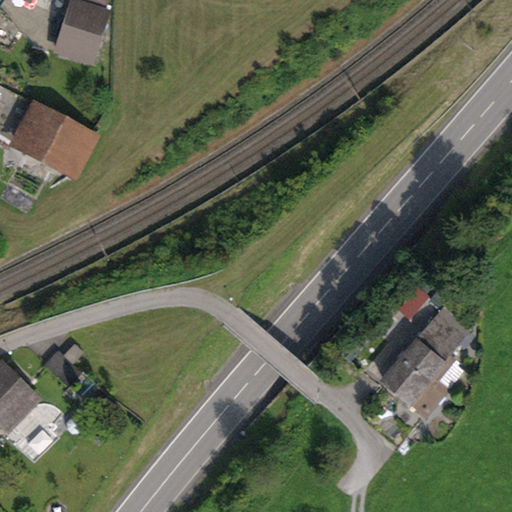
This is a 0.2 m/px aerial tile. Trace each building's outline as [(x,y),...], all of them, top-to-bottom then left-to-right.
[(107,1),(104,0),(86,0),(84,6),(104,12),(107,1)] [(58,52),(92,62),(100,39),(108,14),(104,12),(84,6),(74,3),(58,52)] [(92,62),(109,68),(109,42),(100,39),(92,62)] [(37,107),(17,145),(74,175),(94,137),(37,107)] [(431,376),(468,333),(443,312),(384,383),(423,416),(446,389),(431,376)] [(65,356),(73,364),(84,353),(75,345),(65,356)] [(48,367),(68,385),(79,373),(60,354),(48,367)] [(25,416),(37,403),(2,369),(0,371),(0,419),(6,425),(20,411),(25,416)] [(6,425),(11,430),(25,416),(20,411),(6,425)]
